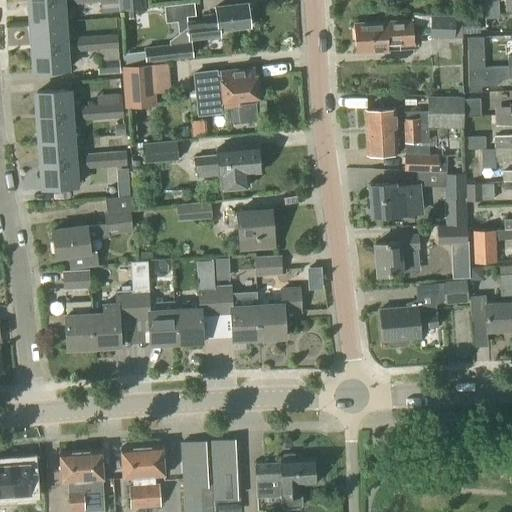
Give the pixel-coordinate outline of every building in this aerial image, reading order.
[(29,0),(31,24),(63,21),(61,0),(29,0)] [(119,9),(118,0),(92,0),(93,3),(112,1),(113,10),(119,9)] [(118,0),(119,9),(119,11),(121,11),(130,10),(145,9),(144,0),(118,0)] [(168,21),(195,17),(194,3),(167,6),(168,21)] [(188,41),(221,38),(220,31),(249,28),(247,5),(216,8),(217,19),(186,22),(188,41)] [(131,18),(130,10),(121,11),(122,19),(131,18)] [(461,19),(461,18),(455,18),(455,17),(430,16),(429,38),(453,39),(453,44),(461,45),(461,33),(462,33),(462,19),(461,19)] [(356,53),(388,51),(414,49),(411,19),(386,21),(386,22),(355,24),(356,53)] [(462,19),(462,33),(478,32),(478,19),(462,19)] [(33,48),(65,45),(63,21),(31,24),(33,48)] [(120,73),(117,34),(96,36),(97,51),(97,61),(98,75),(120,73)] [(97,51),(96,36),(76,37),(77,52),(97,51)] [(481,37),(466,38),(467,53),(482,53),(481,37)] [(170,45),(143,48),(143,50),(145,63),(145,64),(193,58),(191,42),(188,43),(170,45)] [(35,72),(67,70),(65,45),(33,48),(35,72)] [(123,108),(156,106),(153,64),(121,66),(123,108)] [(468,87),(481,86),(497,86),(497,82),(496,67),(482,68),(467,69),(468,87)] [(257,102),(254,69),(219,73),(219,74),(218,75),(217,69),(192,72),(197,117),(222,114),(221,105),(223,104),(224,109),(240,107),(240,104),(257,102)] [(70,115),(82,114),(82,121),(102,119),(101,104),(96,105),(81,106),(81,102),(69,102),(68,90),(37,92),(39,116),(70,115)] [(96,105),(101,104),(119,103),(118,93),(96,95),(96,105)] [(463,99),(463,97),(427,96),(427,111),(402,112),(402,119),(394,119),(394,108),(365,109),(366,132),(419,130),(420,130),(438,129),(438,128),(463,129),(463,117),(464,117),(464,99),(463,99)] [(344,98),(343,107),(363,109),(364,100),(344,98)] [(464,99),(464,117),(480,116),(479,98),(464,99)] [(123,118),(122,103),(119,103),(101,104),(102,119),(123,118)] [(509,106),(493,107),(494,116),(511,114),(511,103),(508,104),(509,106)] [(511,114),(494,116),(494,126),(509,126),(511,125),(511,114)] [(40,140),(71,138),(70,115),(39,116),(40,140)] [(191,143),(211,140),(210,131),(199,132),(197,125),(188,126),(191,143)] [(420,130),(419,130),(366,132),(366,153),(396,152),(395,144),(420,143),(420,130)] [(493,149),(511,148),(511,135),(493,136),(493,149)] [(42,165),(73,162),(71,138),(40,140),(42,165)] [(142,163),(178,160),(176,140),(141,143),(142,163)] [(259,172),(256,147),(226,150),(226,154),(195,157),(196,172),(218,170),(220,190),(248,187),(247,173),(259,172)] [(494,163),(511,161),(511,148),(493,149),(494,163)] [(105,152),(106,167),(126,166),(125,151),(105,152)] [(85,169),(106,167),(105,152),(85,154),(85,169)] [(404,154),(403,171),(418,171),(438,172),(438,171),(438,155),(404,154)] [(73,162),(42,165),(44,189),(75,187),(73,162)] [(125,194),(137,195),(137,170),(125,170),(125,194)] [(502,181),(511,180),(511,170),(511,171),(502,171),(502,181)] [(466,201),(466,198),(465,184),(465,174),(445,175),(445,186),(446,207),(466,207),(466,201)] [(511,180),(502,181),(502,192),(511,192),(511,191),(511,180)] [(491,183),(465,184),(466,198),(466,201),(471,201),(492,200),(491,183)] [(393,184),(369,185),(371,218),(396,216),(423,214),(422,202),(421,187),(421,185),(420,184),(418,184),(393,185),(393,184)] [(55,257),(68,255),(70,269),(96,265),(94,248),(89,248),(87,239),(109,237),(109,235),(133,232),(130,211),(134,211),(133,197),(104,199),(106,212),(103,212),(105,224),(86,227),(85,225),(51,230),(55,257)] [(177,222),(212,219),(210,201),(176,205),(177,222)] [(274,247),(270,209),(236,212),(227,213),(228,227),(237,227),(240,251),(274,247)] [(511,218),(503,220),(504,230),(511,229),(511,218)] [(443,244),(467,243),(466,225),(443,226),(443,244)] [(376,275),(401,274),(401,273),(420,272),(418,250),(419,250),(418,234),(396,236),(396,242),(374,244),(376,275)] [(495,246),(473,247),(474,262),(496,262),(495,246)] [(469,267),(468,255),(451,256),(452,278),(469,277),(469,267)] [(255,277),(282,276),(280,256),(254,257),(255,277)] [(486,331),(511,329),(511,300),(510,265),(499,266),(499,275),(500,301),(486,302),(485,296),(469,297),(470,322),(486,321),(486,331)] [(63,291),(90,289),(89,270),(62,271),(63,291)] [(131,290),(148,290),(148,280),(131,281),(131,290)] [(442,282),(444,301),(444,305),(468,303),(466,280),(442,282)] [(259,340),(257,304),(232,306),(231,285),(214,286),(217,339),(233,338),(233,341),(259,340)] [(202,340),(217,339),(214,286),(197,287),(198,308),(174,309),(176,344),(202,342),(202,340)] [(257,304),(259,340),(284,338),(283,314),(301,313),(300,286),(280,288),(280,303),(257,304)] [(119,345),(134,344),(131,290),(114,291),(115,302),(101,303),(102,313),(92,313),(93,348),(119,347),(119,345)] [(176,344),(174,309),(150,310),(148,290),(131,290),(134,344),(149,343),(149,345),(176,344)] [(436,313),(435,305),(405,307),(380,309),(382,341),(386,340),(390,346),(406,345),(409,339),(420,338),(419,330),(437,328),(436,313)] [(67,349),(93,348),(92,313),(65,314),(67,349)] [(238,498),(235,439),(209,440),(209,455),(206,455),(206,441),(180,442),(182,488),(183,511),(213,511),(214,511),(240,511),(240,498),(238,498)] [(162,445),(141,446),(145,508),(161,507),(159,484),(155,484),(154,477),(164,476),(162,445)] [(139,508),(145,508),(141,446),(120,448),(122,479),(132,478),(132,485),(128,486),(130,509),(139,508)] [(94,488),(93,481),(103,480),(101,450),(78,451),(80,511),(93,511),(100,511),(98,488),(94,488)] [(68,511),(80,511),(78,451),(59,452),(61,483),(67,483),(68,511)] [(297,459),(294,454),(283,454),(281,460),(280,460),(280,462),(254,464),(256,498),(281,497),(282,507),(285,509),(299,509),(302,505),(301,484),(315,483),(313,458),(297,459)] [(28,462),(6,463),(8,493),(29,492),(28,462)]
